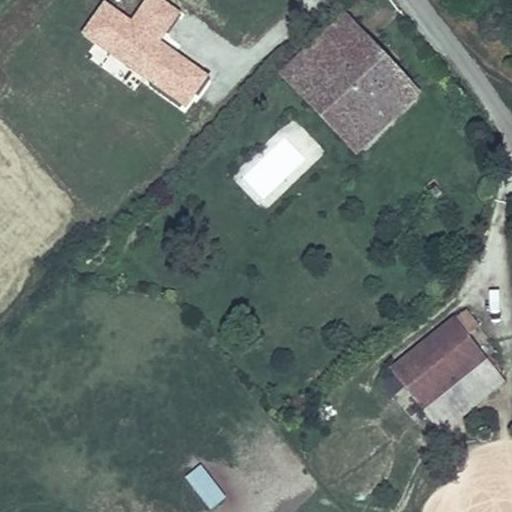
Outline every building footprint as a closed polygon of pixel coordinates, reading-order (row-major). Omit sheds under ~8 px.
[(354,11),(346,19),(357,30),(365,23),(354,11)] [(357,30),(346,19),(282,80),(355,156),(372,140),(324,89),(370,44),(357,30)] [(370,44),(324,89),(372,140),(418,96),(370,44)] [(454,323),(390,373),(422,412),(485,361),(454,323)] [(207,511),(210,511),(226,503),(205,467),(187,478),(207,511)]
